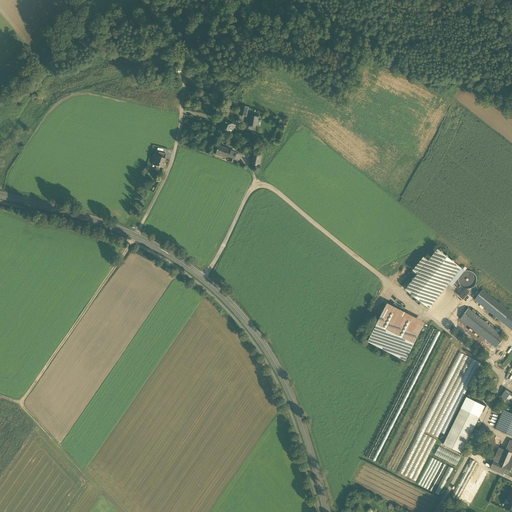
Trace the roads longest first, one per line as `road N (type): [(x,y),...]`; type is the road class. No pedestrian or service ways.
road 1 (track): [(503,375),(256,179)]
road 2 (secondary): [(326,511),(277,367),(203,278)]
road 3 (track): [(263,0),(400,71),(511,83)]
road 4 (track): [(0,397),(19,404),(135,237)]
road 5 (residential): [(135,237),(175,143),(185,61)]
road 6 (residential): [(511,363),(436,511)]
road 7 (track): [(19,404),(118,511)]
road 8 (secondary): [(135,237),(0,195)]
road 9 (unclassified): [(203,278),(256,171)]
